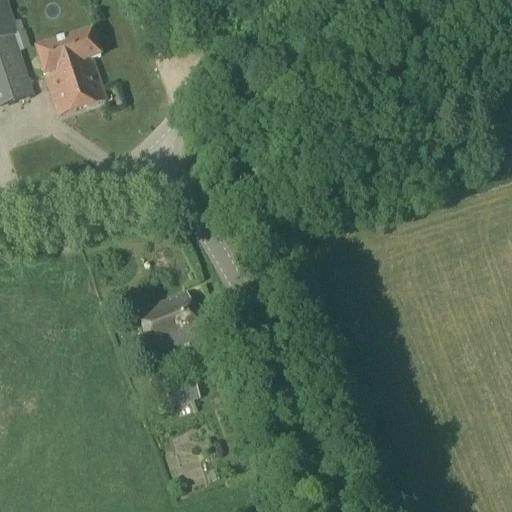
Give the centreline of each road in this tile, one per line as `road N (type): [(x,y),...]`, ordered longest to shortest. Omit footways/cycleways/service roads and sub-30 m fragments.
road 1 (tertiary): [(326,511),(257,326),(149,151)]
road 2 (tertiary): [(149,151),(231,60),(331,0)]
road 3 (unclassified): [(0,226),(87,195),(149,151)]
